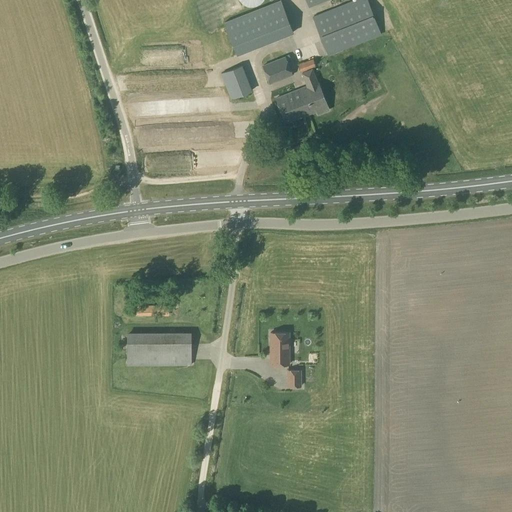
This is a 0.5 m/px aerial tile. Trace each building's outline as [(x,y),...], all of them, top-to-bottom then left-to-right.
[(328,56),(381,35),(366,0),(356,0),(313,17),(328,56)] [(225,23),(238,55),(294,33),(281,1),(225,23)] [(270,85),(293,75),(285,56),(262,65),(270,85)] [(286,123),(308,115),(316,111),(318,115),(329,110),(318,82),(312,68),(316,66),(313,58),(297,65),(300,73),(301,72),(307,86),(276,98),(286,123)] [(231,99),(252,91),(242,66),(221,74),(231,99)] [(238,141),(237,125),(216,126),(217,141),(238,141)] [(188,159),(160,160),(161,173),(185,172),(185,164),(188,163),(188,159)] [(169,316),(168,305),(135,306),(135,317),(164,315),(164,317),(169,316)] [(289,365),(289,344),(289,332),(271,333),(271,365),(289,365)] [(127,365),(191,365),(191,335),(127,335),(127,365)] [(288,386),(300,386),(300,370),(288,370),(288,386)]
